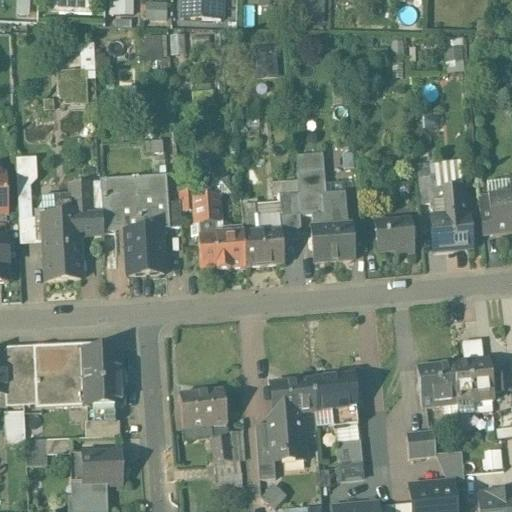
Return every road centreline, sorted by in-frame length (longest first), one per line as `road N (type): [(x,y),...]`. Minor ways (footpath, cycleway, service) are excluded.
road 1 (residential): [(511,282),(147,310)]
road 2 (residential): [(161,511),(147,310)]
road 3 (residential): [(147,310),(0,318)]
